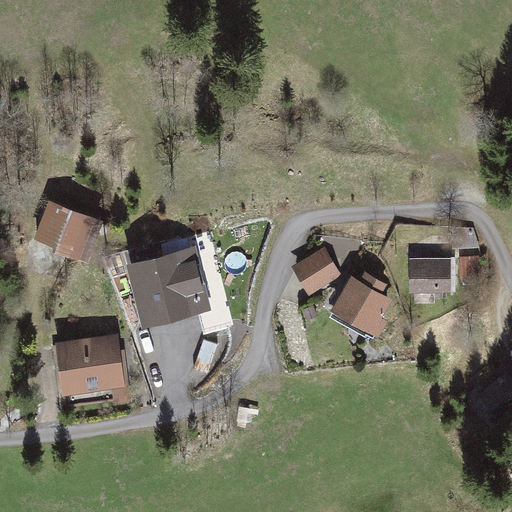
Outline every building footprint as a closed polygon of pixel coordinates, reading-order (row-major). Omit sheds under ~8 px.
[(102,218),(56,196),(38,235),(84,256),(102,218)] [(340,278),(323,251),(297,266),(314,294),(340,278)] [(189,253),(136,266),(148,316),(201,303),(189,253)] [(474,254),(458,254),(458,270),(475,270),(474,254)] [(428,263),(412,263),(412,284),(447,284),(447,255),(428,256),(428,263)] [(359,282),(351,277),(333,305),(364,324),(361,329),(371,335),(381,318),(374,314),(385,298),(376,292),(382,282),(366,272),(359,282)] [(114,338),(62,344),(69,403),(128,396),(126,380),(119,380),(114,338)] [(496,416),(511,403),(511,380),(505,371),(477,392),(496,416)]
